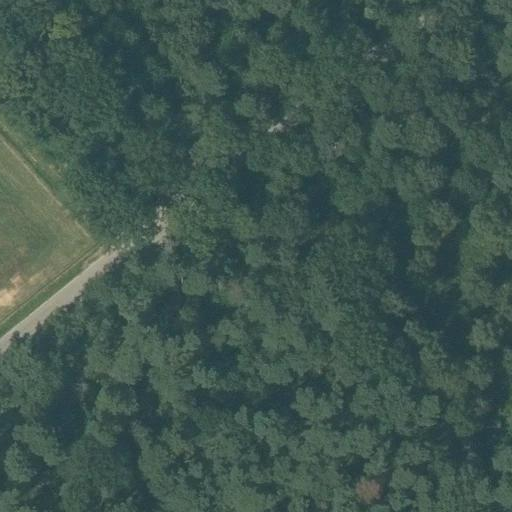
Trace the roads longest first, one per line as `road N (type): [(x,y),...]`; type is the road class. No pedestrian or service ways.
road 1 (unclassified): [(0,354),(198,193),(457,0)]
road 2 (track): [(270,232),(213,214),(48,0)]
